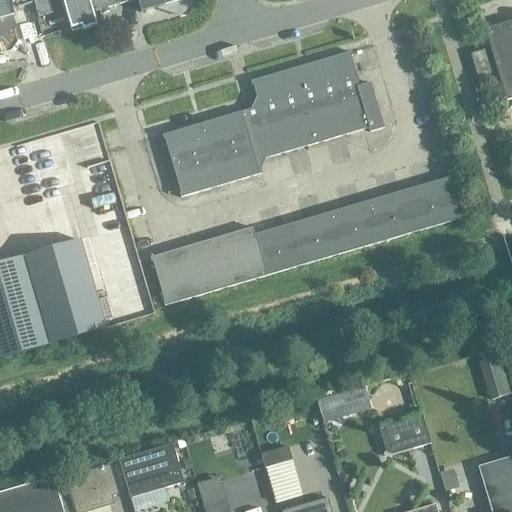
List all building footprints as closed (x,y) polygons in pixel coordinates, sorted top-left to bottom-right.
[(7,0),(0,0),(0,50),(5,49),(10,52),(17,50),(19,45),(11,18),(13,18),(7,0)] [(107,9),(136,1),(135,0),(61,0),(70,30),(81,27),(82,31),(96,27),(92,14),(99,12),(100,16),(109,13),(107,9)] [(135,0),(136,1),(140,14),(179,2),(178,0),(135,0)] [(511,100),(511,22),(484,31),(505,103),(511,100)] [(477,79),(490,75),(483,52),(470,56),(477,79)] [(320,98),(339,92),(359,87),(350,58),(352,58),(350,54),(310,65),(320,98)] [(282,109),(301,104),(320,98),(310,65),(272,77),(282,109)] [(261,115),(263,115),(282,109),(272,77),(250,83),(251,87),(253,87),(259,108),(261,115)] [(359,87),(339,92),(352,135),(368,130),(369,134),(384,130),(370,85),(359,88),(359,87)] [(352,135),(339,92),(320,98),(333,140),(352,135)] [(320,98),(301,104),(314,146),(333,140),(320,98)] [(295,152),(314,146),(301,104),(282,109),(295,152)] [(201,126),(210,157),(251,145),(243,121),(261,115),(259,108),(201,126)] [(282,109),(263,115),(275,157),(295,152),(282,109)] [(243,121),(251,145),(256,163),(275,157),(263,115),(261,115),(243,121)] [(210,157),(201,126),(162,137),(163,141),(164,141),(172,168),(210,157)] [(259,172),(256,163),(251,145),(210,157),(219,188),(261,176),(260,171),(259,172)] [(180,199),(219,188),(210,157),(172,168),(180,195),(179,195),(180,199)] [(408,191),(421,232),(461,221),(460,216),(459,217),(449,184),(450,184),(449,179),(408,191)] [(408,191),(332,214),(344,255),(421,232),(408,191)] [(344,255),(332,214),(293,225),(305,266),(344,255)] [(305,266),(293,225),(253,237),(254,241),(255,241),(265,274),(264,274),(265,278),(305,266)] [(251,230),(224,238),(218,239),(232,288),(265,278),(264,274),(265,274),(255,241),(254,241),(253,237),(251,230)] [(185,249),(199,297),(232,288),(218,239),(185,249)] [(0,360),(104,330),(78,242),(0,264),(0,360)] [(164,308),(167,307),(199,297),(185,249),(150,259),(151,264),(152,263),(164,303),(163,304),(164,308)] [(365,388),(347,393),(350,403),(368,398),(365,388)] [(429,445),(421,416),(378,429),(385,453),(391,456),(429,445)] [(183,442),(177,443),(178,450),(185,448),(183,442)] [(118,462),(130,503),(131,502),(130,500),(182,485),(183,487),(184,487),(172,446),(118,462)] [(292,462),(288,448),(261,456),(265,470),(292,462)] [(490,511),(511,511),(511,458),(477,469),(490,511)] [(102,500),(110,498),(117,496),(109,467),(80,475),(81,481),(67,485),(74,511),(91,511),(105,508),(102,500)] [(350,478),(350,473),(347,472),(338,475),(341,486),(347,484),(350,478)] [(450,475),(443,477),(447,489),(453,487),(450,475)] [(0,494),(0,511),(62,511),(53,479),(0,494)] [(331,511),(328,500),(285,511),(331,511)]
